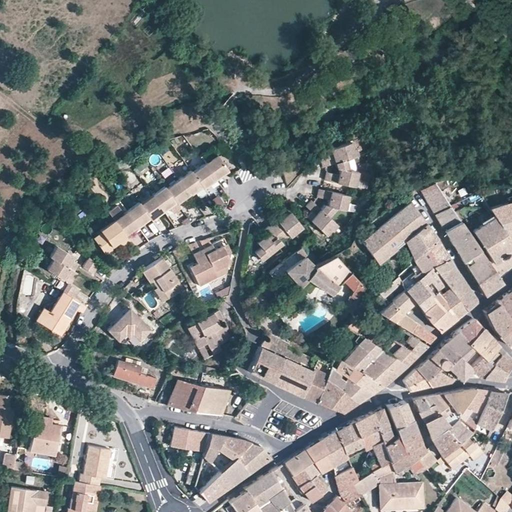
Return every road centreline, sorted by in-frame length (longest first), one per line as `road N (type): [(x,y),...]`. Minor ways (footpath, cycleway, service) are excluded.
road 1 (residential): [(61,375),(96,304),(133,261),(231,219),(255,194)]
road 2 (tertiary): [(285,449),(233,426),(129,412)]
road 3 (residential): [(379,394),(469,381),(507,385)]
road 4 (residential): [(473,308),(379,394)]
road 5 (residential): [(482,301),(415,195)]
